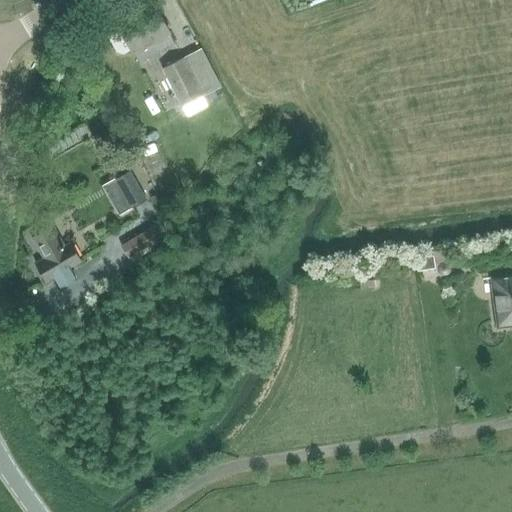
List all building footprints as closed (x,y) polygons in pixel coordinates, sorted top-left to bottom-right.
[(111,33),(109,41),(115,52),(123,54),(130,50),(132,52),(133,52),(168,33),(153,7),(117,26),(119,29),(111,33)] [(199,50),(161,69),(168,85),(180,106),(186,117),(205,107),(199,96),(218,86),(199,50)] [(129,209),(143,201),(128,173),(114,181),(129,209)] [(128,258),(167,235),(159,221),(120,245),(128,258)] [(52,225),(32,237),(44,258),(35,263),(46,281),(54,276),(60,286),(75,277),(69,267),(80,260),(70,243),(64,246),(52,225)] [(450,267),(450,266),(449,265),(449,263),(448,263),(447,262),(445,261),(444,261),(443,261),(442,262),(440,262),(439,263),(439,264),(438,265),(438,267),(438,268),(438,269),(438,270),(439,272),(440,272),(442,273),(443,273),(444,274),(446,273),(447,273),(448,272),(449,271),(450,270),(450,269),(450,267)] [(497,323),(511,320),(511,271),(491,274),(497,323)] [(374,279),(361,281),(362,288),(375,286),(374,279)]
